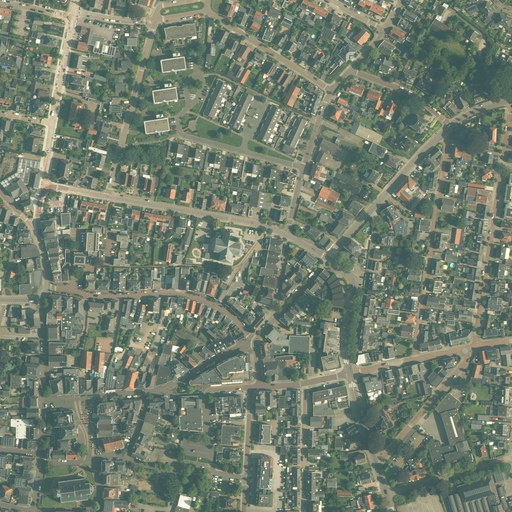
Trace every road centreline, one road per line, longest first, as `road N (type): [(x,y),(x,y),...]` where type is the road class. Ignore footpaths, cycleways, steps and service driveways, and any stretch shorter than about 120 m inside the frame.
road 1 (residential): [(413,359),(444,131)]
road 2 (residential): [(255,340),(206,300),(73,290)]
road 3 (residential): [(107,197),(154,20)]
road 4 (residential): [(474,345),(501,165)]
road 5 (tertiary): [(267,226),(107,197)]
road 6 (residential): [(346,352),(356,347),(371,209)]
road 7 (residential): [(465,349),(464,362),(417,418),(373,458)]
road 8 (residential): [(330,90),(208,11)]
road 9 (residential): [(385,494),(511,458)]
road 10 (residential): [(304,383),(302,511)]
road 11 (residential): [(243,511),(249,387)]
road 12 (residential): [(144,392),(254,343)]
